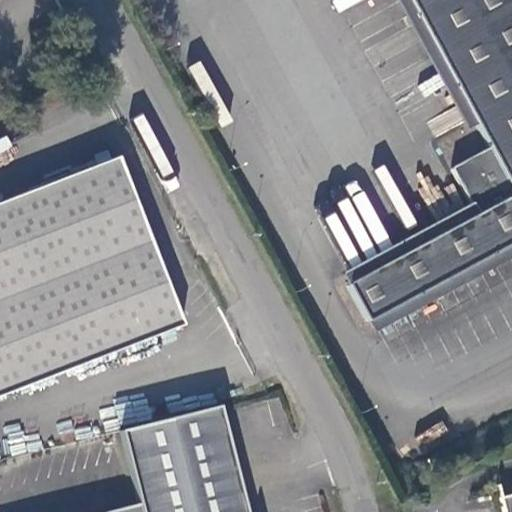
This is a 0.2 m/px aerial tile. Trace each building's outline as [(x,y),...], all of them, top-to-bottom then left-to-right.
[(511,0),(413,0),(477,117),(441,138),(479,210),(353,281),(375,319),(511,242),(511,0)] [(0,122),(0,154),(12,148),(0,122)] [(0,208),(0,399),(189,331),(124,164),(0,208)] [(245,511),(221,412),(121,436),(140,508),(140,511),(245,511)] [(10,452),(36,451),(35,440),(20,441),(19,425),(9,425),(10,452)] [(511,511),(511,489),(500,493),(504,511),(511,511)]
